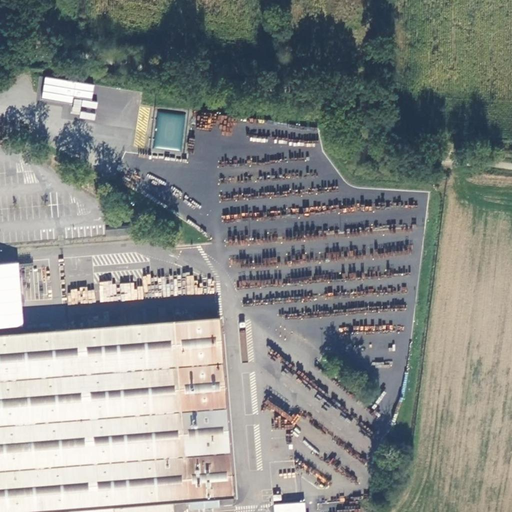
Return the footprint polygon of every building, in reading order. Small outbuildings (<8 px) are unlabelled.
[(44,77),(41,98),(73,103),(71,115),(94,119),(95,110),(96,111),(97,102),(92,101),(94,84),(44,77)] [(99,281),(99,300),(136,300),(136,283),(117,283),(117,281),(99,281)] [(95,290),(73,288),(71,301),(94,303),(95,290)] [(240,493),(225,308),(0,326),(0,511),(116,503),(117,511),(179,511),(178,498),(240,493)] [(305,511),(305,501),(273,505),(274,511),(305,511)]
